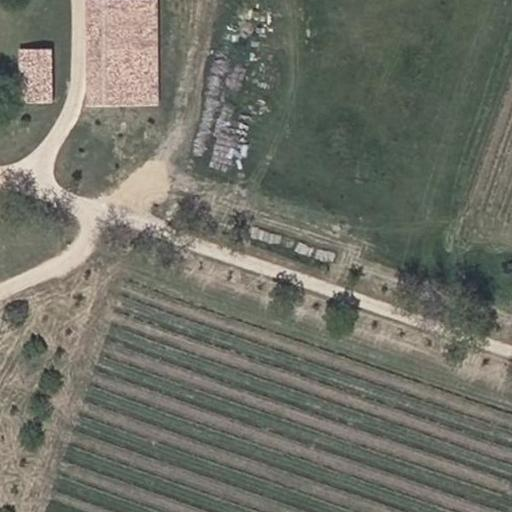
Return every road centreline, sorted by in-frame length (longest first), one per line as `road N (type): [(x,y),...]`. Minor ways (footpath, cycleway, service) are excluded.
road 1 (track): [(118,211),(167,143),(210,0)]
road 2 (track): [(28,185),(65,124),(89,56),(86,0)]
road 3 (track): [(0,291),(92,243),(101,206)]
